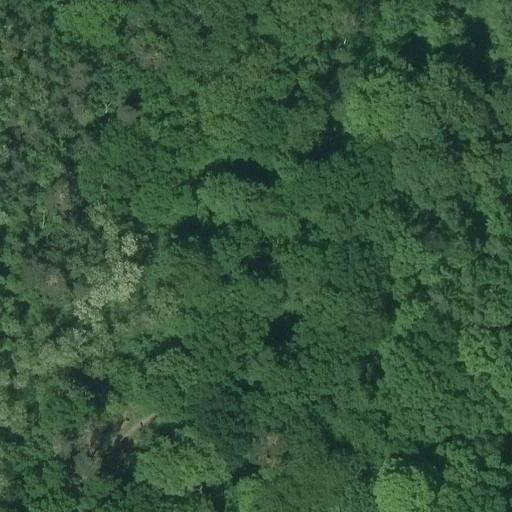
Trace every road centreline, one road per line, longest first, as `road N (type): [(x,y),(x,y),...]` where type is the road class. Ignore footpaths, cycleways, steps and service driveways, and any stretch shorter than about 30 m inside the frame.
road 1 (unknown): [(42,511),(46,487),(293,297),(328,252),(376,223),(331,133),(323,88),(350,0)]
road 2 (unknown): [(376,223),(427,191),(511,199)]
